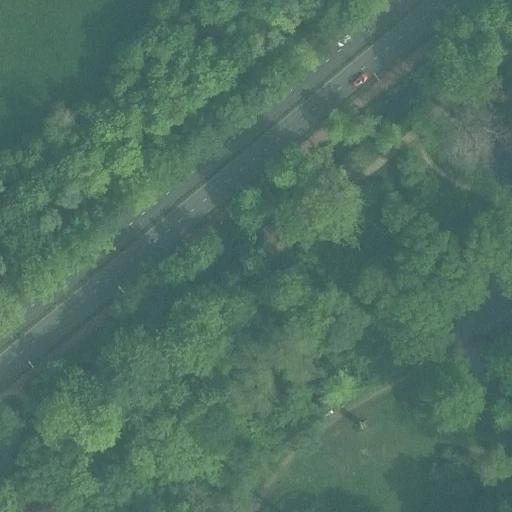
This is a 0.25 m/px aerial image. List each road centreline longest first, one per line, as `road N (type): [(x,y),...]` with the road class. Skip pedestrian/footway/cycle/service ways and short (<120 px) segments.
road 1 (primary): [(0,371),(449,0)]
road 2 (primary): [(399,0),(0,329)]
